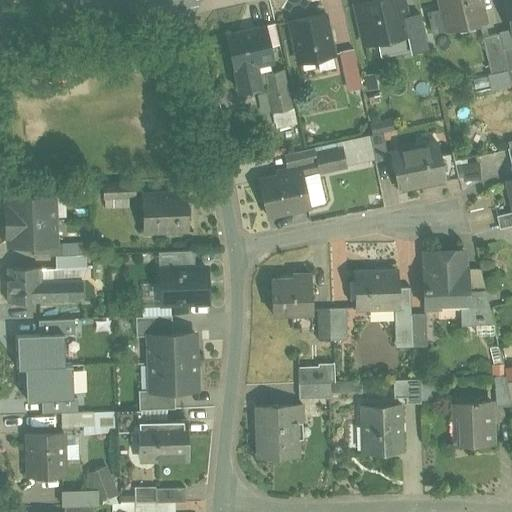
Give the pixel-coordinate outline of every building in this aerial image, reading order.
[(402,0),(383,0),(357,6),(366,44),(408,35),(410,34),(407,18),(402,0)] [(481,0),(441,0),(449,31),(487,22),(481,0)] [(294,23),(302,64),(337,57),(328,15),(294,23)] [(410,34),(408,35),(413,52),(429,48),(421,15),(407,18),(410,34)] [(270,28),(230,34),(237,68),(242,92),(264,88),(259,65),(277,61),(270,28)] [(501,34),(484,37),(492,74),(509,70),(505,49),(501,34)] [(361,71),(357,50),(343,53),(347,74),(361,71)] [(294,109),(286,71),(268,74),(276,113),(294,109)] [(385,135),(373,138),(378,162),(390,159),(385,135)] [(440,143),(393,153),(400,190),(447,181),(447,180),(442,157),(442,156),(440,143)] [(345,148),(317,154),(321,172),(348,166),(345,148)] [(457,178),(452,154),(442,156),(442,157),(447,180),(457,178)] [(479,163),(462,165),(463,181),(481,179),(479,163)] [(303,165),(277,171),(278,177),(261,181),(268,216),(312,207),(303,165)] [(134,191),(102,193),(103,206),(135,205),(134,191)] [(187,193),(144,194),(145,230),(188,229),(187,193)] [(55,196),(9,198),(9,208),(7,208),(8,236),(10,236),(11,246),(35,245),(55,244),(57,244),(55,196)] [(511,212),(498,216),(501,229),(511,226),(511,212)] [(57,244),(55,244),(35,245),(35,257),(57,256),(63,256),(63,244),(57,244)] [(196,251),(160,252),(161,271),(162,271),(162,270),(197,269),(196,251)] [(462,252),(426,253),(426,271),(425,271),(425,288),(424,288),(425,309),(440,308),(440,303),(466,302),(467,302),(465,270),(463,270),(462,252)] [(63,256),(57,256),(58,270),(87,270),(87,255),(63,256)] [(41,268),(8,269),(9,303),(42,303),(42,301),(66,300),(65,281),(41,281),(41,268)] [(197,269),(162,270),(162,271),(163,287),(170,294),(170,304),(209,302),(208,268),(197,269)] [(482,269),(465,270),(467,302),(466,302),(467,320),(478,319),(478,323),(484,322),(484,319),(491,319),(493,327),(495,326),(482,269)] [(397,272),(355,273),(356,308),(394,307),(398,307),(397,287),(397,272)] [(313,312),(312,274),(295,275),(295,280),(273,281),(274,313),(298,313),(297,309),(310,308),(311,312),(313,312)] [(412,314),(411,287),(397,287),(398,307),(394,307),(394,321),(412,320),(412,314)] [(334,340),(333,309),(319,310),(319,341),(334,340)] [(348,340),(347,309),(333,309),(334,340),(348,340)] [(427,346),(426,314),(412,314),(412,320),(413,346),(427,346)] [(173,316),(137,317),(138,337),(150,336),(150,335),(174,334),(173,316)] [(64,334),(64,335),(75,334),(75,320),(39,321),(40,335),(64,334)] [(174,334),(150,335),(150,336),(151,363),(139,363),(139,364),(151,364),(152,390),(152,391),(176,391),(199,390),(198,376),(198,375),(198,369),(198,368),(197,355),(198,355),(197,354),(197,348),(197,347),(196,333),(174,334)] [(40,335),(17,335),(19,369),(25,369),(25,368),(65,366),(65,365),(64,335),(64,334),(40,335)] [(65,366),(25,368),(25,369),(26,400),(42,400),(74,399),(74,398),(72,365),(65,365),(65,366)] [(335,367),(299,368),(299,383),(331,382),(335,382),(335,367)] [(511,407),(511,400),(506,377),(495,377),(496,408),(511,407)] [(406,398),(406,380),(394,381),(394,399),(406,398)] [(420,380),(406,380),(406,398),(406,404),(421,404),(420,380)] [(331,382),(299,383),(300,399),(331,399),(331,382)] [(176,391),(152,391),(152,390),(140,391),(141,410),(177,409),(176,391)] [(74,399),(42,400),(42,414),(61,413),(78,412),(77,397),(74,398),(74,399)] [(490,403),(454,404),(454,417),(459,417),(460,446),(492,444),(490,403)] [(302,405),(257,407),(259,458),(298,456),(297,438),(294,438),(293,422),(302,422),(302,405)] [(401,405),(361,406),(362,425),(363,425),(364,452),(362,452),(363,453),(403,452),(401,405)] [(141,410),(119,411),(119,431),(140,431),(139,422),(141,422),(141,410)] [(78,412),(61,413),(62,427),(94,426),(94,412),(78,412)] [(141,422),(139,422),(140,431),(140,447),(151,447),(151,459),(189,457),(188,421),(141,422)] [(64,432),(29,433),(31,477),(65,476),(64,432)] [(107,466),(86,474),(92,490),(98,490),(98,501),(117,494),(107,466)] [(136,502),(157,502),(157,487),(136,488),(136,502)] [(187,487),(157,487),(157,502),(175,501),(187,501),(187,487)] [(92,490),(63,490),(63,504),(98,504),(98,501),(98,490),(92,490)] [(157,502),(136,502),(136,511),(175,511),(175,501),(157,502)]
